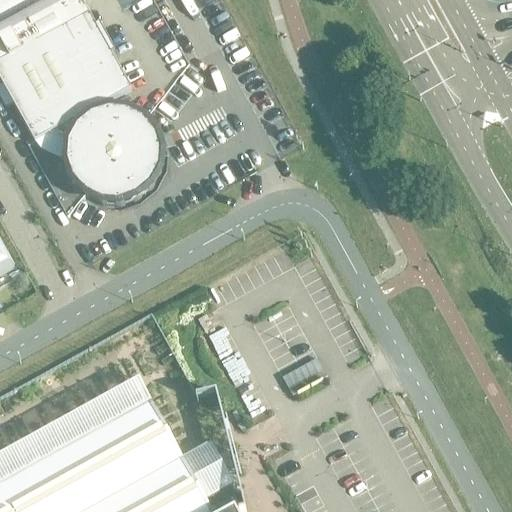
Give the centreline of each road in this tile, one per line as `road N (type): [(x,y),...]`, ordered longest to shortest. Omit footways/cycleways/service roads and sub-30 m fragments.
road 1 (unclassified): [(488,511),(330,226),(297,204),(261,213),(0,357)]
road 2 (secondary): [(437,102),(511,228)]
